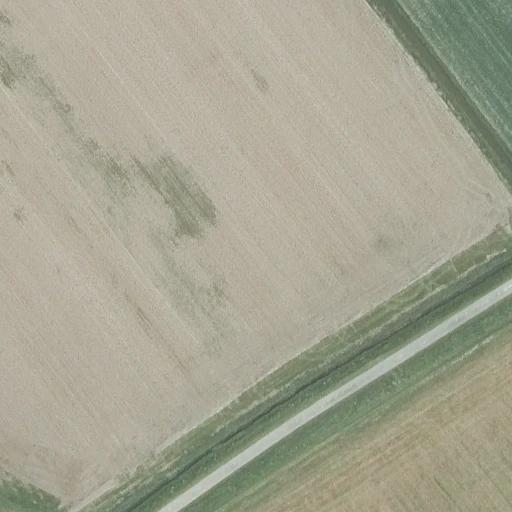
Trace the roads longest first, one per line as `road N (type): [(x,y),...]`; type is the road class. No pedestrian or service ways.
road 1 (unclassified): [(269,440),(511,294)]
road 2 (unclassified): [(269,440),(167,511)]
